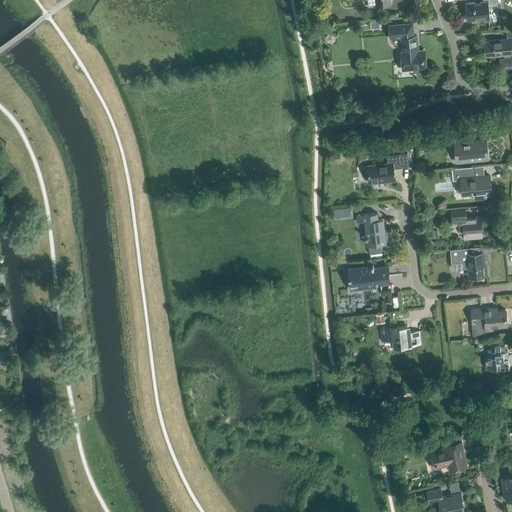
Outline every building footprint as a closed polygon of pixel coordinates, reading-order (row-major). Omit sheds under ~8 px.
[(498,5),(498,4),(497,0),(483,0),(483,1),(466,3),(467,19),(476,18),(476,20),(489,19),(488,6),(498,5)] [(403,60),(403,64),(404,70),(425,68),(423,50),(418,50),(417,35),(414,36),(413,23),(389,25),(390,39),(401,38),(402,52),(400,52),(401,61),(403,60)] [(510,43),(511,42),(511,30),(506,31),(507,38),(485,40),(487,56),(511,54),(510,43)] [(500,68),(511,67),(511,56),(499,58),(500,68)] [(456,162),(488,159),(486,139),(469,141),(468,135),(461,136),(460,130),(445,131),(446,140),(448,140),(449,148),(455,147),(456,162)] [(407,152),(386,155),(387,164),(378,165),(378,164),(367,165),(368,174),(369,174),(370,182),(384,181),(384,182),(395,180),(393,171),(392,168),(409,166),(407,152)] [(486,195),(491,194),(489,175),(475,176),(474,166),(452,168),(453,180),(461,180),(462,194),(475,193),(475,199),(486,197),(486,195)] [(350,208),(333,210),(334,219),(351,217),(350,208)] [(481,223),(482,223),(482,216),(468,217),(467,209),(451,211),(452,225),(458,225),(459,231),(463,231),(464,238),(482,236),(481,223)] [(368,245),(387,243),(386,234),(385,233),(384,233),(382,219),(378,219),(377,212),(356,215),(357,222),(365,221),(368,245)] [(483,253),(480,253),(479,246),(450,249),(451,266),(468,265),(469,276),(487,274),(486,263),(484,263),(483,253)] [(380,283),(389,282),(387,265),(374,267),(374,265),(349,268),(352,288),(375,285),(375,281),(380,280),(380,283)] [(474,335),(487,334),(487,330),(493,329),(492,326),(507,325),(505,309),(497,310),(497,307),(471,310),(474,335)] [(402,347),(420,344),(418,331),(408,332),(407,326),(396,327),(396,325),(383,326),(383,329),(380,329),(382,341),(392,340),(393,350),(402,349),(402,347)] [(509,364),(511,363),(511,362),(511,354),(508,355),(508,350),(505,350),(505,346),(500,346),(500,345),(491,346),(491,350),(487,351),(488,357),(485,357),(486,368),(497,367),(497,366),(509,365),(509,364)] [(459,450),(463,449),(462,441),(444,445),(445,448),(429,451),(432,463),(440,461),(441,467),(448,465),(449,471),(463,468),(459,450)] [(511,468),(508,470),(510,477),(501,478),(506,501),(511,499),(511,468)] [(461,511),(461,506),(463,506),(460,492),(442,496),(441,488),(427,491),(430,503),(439,501),(441,511),(461,511)]
